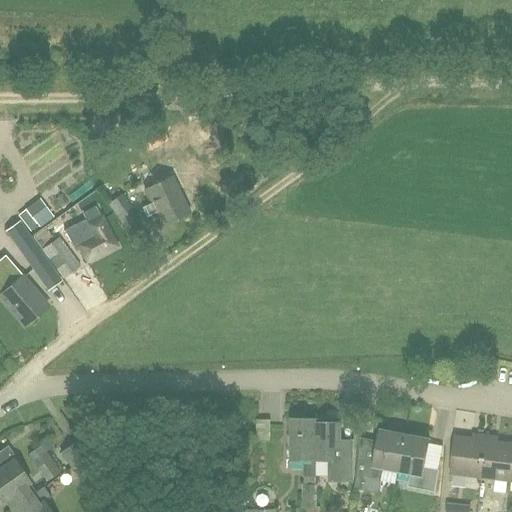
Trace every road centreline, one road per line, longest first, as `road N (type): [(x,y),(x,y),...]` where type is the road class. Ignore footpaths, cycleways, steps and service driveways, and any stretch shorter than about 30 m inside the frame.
road 1 (track): [(511,85),(0,96)]
road 2 (residential): [(511,407),(312,379),(16,393)]
road 3 (track): [(16,393),(75,333),(405,85)]
